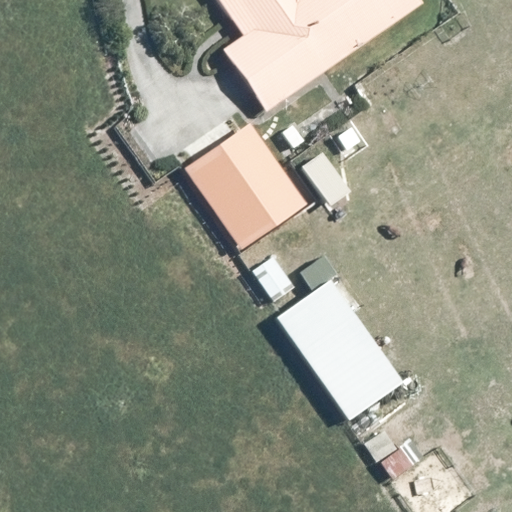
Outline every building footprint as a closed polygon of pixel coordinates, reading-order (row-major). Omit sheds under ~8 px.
[(211,0),(238,38),(216,54),(258,115),(413,7),(408,0),(211,0)] [(299,206),(243,125),(176,171),(232,252),(299,206)] [(290,286),(266,255),(242,273),(266,304),(290,286)] [(390,388),(319,286),(268,322),(339,423),(390,388)] [(417,460),(390,422),(358,445),(385,483),(417,460)] [(454,511),(461,507),(432,464),(392,491),(405,511),(454,511)]
